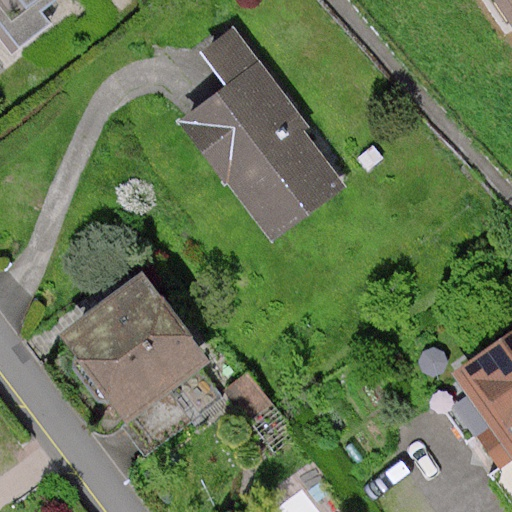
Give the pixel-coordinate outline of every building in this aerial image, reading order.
[(0,0),(0,42),(17,65),(58,34),(48,21),(76,0),(0,0)] [(511,0),(497,0),(511,22),(511,0)] [(229,90),(183,125),(271,243),(355,180),(240,27),(203,55),(229,90)] [(143,279),(65,338),(130,424),(208,365),(143,279)] [(511,340),(462,376),(511,445),(511,340)]
